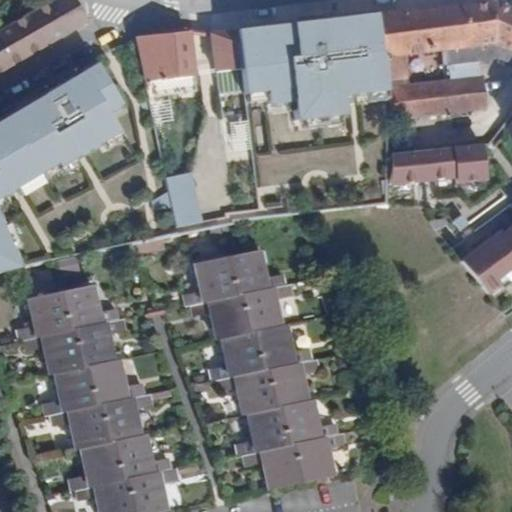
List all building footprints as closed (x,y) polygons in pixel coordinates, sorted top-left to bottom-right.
[(55,0),(0,32),(0,71),(88,20),(75,0),(55,0)] [(511,4),(510,8),(493,0),(491,0),(376,14),(384,81),(385,91),(388,118),(483,108),(476,59),(498,56),(511,61),(511,4)] [(322,88),(384,81),(376,14),(314,22),(319,68),(322,88)] [(322,88),(319,68),(314,22),(236,31),(240,67),(243,94),(265,91),(266,105),(292,102),(295,121),(343,115),(341,96),(385,91),(384,81),(322,88)] [(161,94),(195,89),(190,28),(134,36),(134,38),(144,80),(159,78),(161,94)] [(214,71),(240,67),(236,31),(210,35),(214,71)] [(51,159),(103,132),(81,87),(97,78),(101,68),(95,57),(9,108),(36,165),(49,155),(51,159)] [(113,127),(103,107),(117,100),(101,68),(97,78),(81,87),(103,132),(113,127)] [(0,227),(0,191),(36,165),(9,108),(0,113),(0,123),(12,138),(0,147),(0,271),(17,268),(0,227)] [(0,147),(12,138),(0,123),(0,147)] [(477,132),(384,141),(389,196),(498,190),(491,141),(477,132)] [(196,172),(169,178),(180,229),(207,223),(196,172)] [(511,283),(511,213),(495,225),(492,219),(453,250),(449,269),(469,299),(487,300),(511,283)] [(283,272),(266,275),(263,263),(269,261),(266,247),(228,255),(237,295),(241,294),(286,285),(283,272)] [(193,304),(237,295),(228,255),(192,263),(195,278),(200,277),(202,289),(186,293),(188,305),(193,304)] [(74,329),(119,320),(117,308),(100,311),(97,298),(103,297),(100,282),(62,290),(70,330),(74,329)] [(254,331),(287,324),(284,310),(279,311),(277,297),(293,294),(291,283),(286,285),(241,294),(249,332),(254,331)] [(26,339),(70,330),(62,290),(23,298),(27,313),(33,312),(35,325),(18,328),(21,340),(26,339)] [(216,339),(249,332),(241,294),(237,295),(193,304),(196,315),(212,312),(214,324),(210,326),(213,340),(216,339)] [(117,345),(112,346),(109,332),(126,329),(124,319),(119,320),(74,329),(82,367),(87,366),(120,359),(117,345)] [(292,351),(289,337),(294,336),(292,323),(287,324),(254,331),(262,371),(266,370),(312,360),(309,347),(292,351)] [(50,374),(82,367),(74,329),(70,330),(26,339),(28,350),(46,346),(48,359),(43,361),(46,374),(50,374)] [(219,379),(262,371),(254,331),(249,332),(216,339),(220,352),(224,351),(227,365),(211,368),(213,380),(219,379)] [(143,381),(126,385),(123,372),(128,371),(125,358),(120,359),(87,366),(95,405),(99,404),(146,394),(143,381)] [(310,385),(304,386),(302,374),(319,370),(317,359),(312,360),(266,370),(274,408),(278,407),(313,400),(310,385)] [(51,414),(95,405),(87,366),(82,367),(50,374),(53,388),(59,387),(61,398),(44,402),(46,415),(51,414)] [(242,415),(274,408),(266,370),(262,371),(219,379),(222,391),(237,388),(240,400),(235,401),(238,416),(242,415)] [(144,420),(138,421),(136,408),(153,405),(151,393),(146,394),(99,404),(107,442),(113,441),(147,434),(144,420)] [(337,434),(334,422),(318,426),(315,414),(320,413),(317,399),(313,400),(278,407),(287,445),(292,444),(337,434)] [(77,448),(107,442),(99,404),(95,405),(51,414),(53,426),(72,422),(74,434),(68,436),(71,449),(77,448)] [(244,454),(287,445),(278,407),(274,408),(242,415),(245,428),(250,428),(252,440),(236,444),(238,455),(244,454)] [(168,457),(152,461),(149,449),(154,448),(152,433),(147,434),(113,441),(121,479),(127,478),(171,469),(168,457)] [(334,461),(329,462),(326,449),(342,445),(340,433),(337,434),(292,444),(300,482),(336,475),(334,461)] [(77,488),(121,479),(113,441),(107,442),(77,448),(80,464),(85,463),(87,475),(71,478),(73,489),(77,488)] [(263,490),(300,482),(292,444),(287,445),(244,454),(246,466),(262,462),(265,475),(260,477),(263,490)] [(169,494),(163,495),(161,484),(177,480),(175,468),(171,469),(127,478),(133,511),(158,511),(172,509),(169,494)] [(95,511),(133,511),(127,478),(121,479),(77,488),(80,500),(97,497),(99,509),(95,510),(95,511)]
